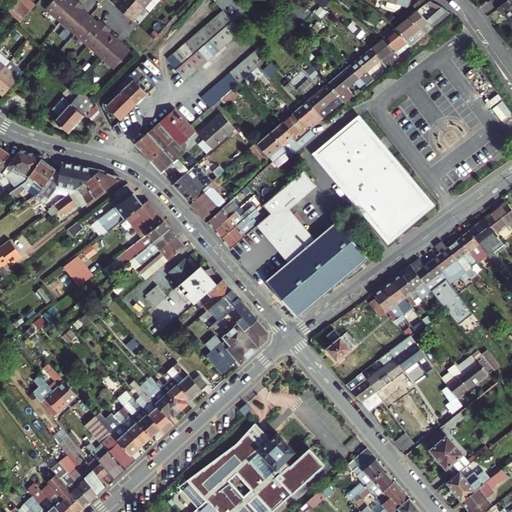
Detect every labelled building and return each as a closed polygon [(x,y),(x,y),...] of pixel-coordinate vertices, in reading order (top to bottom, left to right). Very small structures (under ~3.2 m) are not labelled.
[(53,0),(47,7),(63,21),(80,2),(77,0),(71,0),(53,0)] [(133,19),(145,6),(137,0),(120,0),(116,5),(133,19)] [(292,0),(287,0),(284,4),(302,20),(311,12),(303,4),(300,7),(292,0)] [(429,0),(422,0),(422,1),(437,11),(441,7),(429,0)] [(511,0),(510,0),(498,10),(504,17),(506,15),(511,22),(511,0)] [(30,12),(26,7),(18,1),(14,6),(12,8),(23,19),(30,12)] [(30,2),(26,7),(30,12),(35,6),(30,2)] [(63,21),(76,32),(90,16),(82,9),(85,6),(80,2),(63,21)] [(418,10),(397,28),(410,45),(411,46),(449,14),(445,10),(441,7),(437,11),(426,20),(418,10)] [(217,13),(227,25),(233,20),(223,9),(217,13)] [(212,18),(222,30),(227,25),(217,13),(212,18)] [(76,32),(88,44),(105,24),(99,19),(97,22),(90,16),(76,32)] [(206,23),(216,35),(222,30),(212,18),(206,23)] [(233,20),(227,25),(236,35),(242,30),(233,20)] [(210,39),(216,35),(206,23),(201,28),(210,39)] [(102,55),(116,40),(108,33),(111,29),(105,24),(88,44),(102,55)] [(227,25),(222,30),(230,40),(236,35),(227,25)] [(195,33),(205,44),(210,39),(201,28),(195,33)] [(397,28),(385,38),(400,56),(406,51),(405,50),(410,45),(397,28)] [(222,30),(216,35),(225,45),(230,40),(222,30)] [(190,38),(199,49),(205,44),(195,33),(190,38)] [(225,45),(216,35),(210,39),(219,50),(225,45)] [(184,43),(193,54),(199,49),(190,38),(184,43)] [(400,56),(385,38),(372,49),(382,61),(387,67),(400,56)] [(219,50),(210,39),(205,44),(213,55),(219,50)] [(116,40),(102,55),(115,67),(129,51),(125,48),(122,45),(116,40)] [(179,48),(188,59),(193,54),(184,43),(179,48)] [(213,55),(205,44),(199,49),(208,59),(213,55)] [(173,53),(182,64),(188,59),(179,48),(173,53)] [(259,48),(253,53),(262,63),(268,58),(259,48)] [(199,49),(193,54),(202,64),(208,59),(199,49)] [(382,61),(372,49),(351,66),(361,78),(382,61)] [(167,58),(176,68),(182,64),(173,53),(167,58)] [(262,63),(253,53),(247,58),(256,68),(257,67),(262,63)] [(202,64),(193,54),(188,59),(196,69),(202,64)] [(0,73),(9,63),(0,55),(0,73)] [(247,58),(242,63),(250,73),(256,68),(247,58)] [(196,69),(188,59),(182,64),(191,74),(196,69)] [(0,93),(3,97),(23,75),(9,63),(0,73),(0,93)] [(242,63),(236,68),(245,78),(250,73),(242,63)] [(176,68),(185,79),(191,74),(182,64),(176,68)] [(361,78),(351,66),(330,84),(340,96),(361,78)] [(152,81),(142,71),(139,67),(120,85),(124,89),(137,104),(149,92),(156,85),(152,81)] [(236,68),(230,73),(239,83),(245,78),(236,68)] [(230,73),(224,78),(233,88),(234,87),(239,83),(230,73)] [(224,78),(219,82),(228,93),(233,88),(224,78)] [(219,82),(213,87),(222,98),(228,93),(219,82)] [(308,102),(323,119),(335,110),(341,105),(342,104),(345,102),(340,96),(330,84),(308,102)] [(120,85),(111,94),(115,97),(124,89),(120,85)] [(87,115),(99,126),(104,122),(97,108),(94,103),(87,86),(56,121),(68,132),(87,110),(90,112),(87,115)] [(222,98),(213,87),(207,92),(216,103),(222,98)] [(222,98),(227,105),(240,94),(234,87),(233,88),(228,93),(222,98)] [(107,106),(121,120),(137,104),(124,89),(115,97),(110,102),(107,106)] [(216,103),(207,92),(201,97),(210,108),(216,103)] [(111,94),(106,99),(110,102),(115,97),(111,94)] [(308,102),(296,112),(311,130),(312,129),(323,119),(308,102)] [(136,144),(163,174),(187,152),(179,143),(183,139),(186,143),(190,139),(187,136),(195,129),(175,108),(136,144)] [(220,111),(197,131),(211,147),(234,126),(220,111)] [(283,123),(298,140),(311,130),(296,112),(283,123)] [(317,154),(319,157),(342,137),(411,217),(412,214),(413,212),(413,209),(422,202),(392,165),(393,164),(357,121),(355,122),(363,132),(364,131),(374,142),(369,145),(360,134),(357,136),(349,127),(342,133),(341,132),(330,141),(331,142),(317,154)] [(363,132),(355,122),(349,127),(357,136),(360,134),(369,145),(374,142),(364,131),(363,132)] [(287,149),(298,140),(283,123),(273,132),(287,149)] [(287,149),(293,156),(318,135),(312,129),(311,130),(298,140),(287,149)] [(287,149),(273,132),(259,143),(273,161),(287,149)] [(342,137),(319,157),(353,198),(356,195),(380,224),(384,221),(386,223),(388,224),(390,225),(392,226),(395,226),(397,226),(400,226),(402,225),(405,224),(407,223),(409,221),(410,219),(411,217),(342,137)] [(0,166),(5,171),(14,157),(0,147),(0,166)] [(41,159),(43,156),(19,149),(19,150),(14,157),(5,171),(3,173),(0,170),(0,180),(7,175),(13,169),(23,173),(20,178),(3,190),(6,195),(15,189),(22,184),(26,182),(41,159)] [(55,170),(41,159),(26,182),(22,184),(26,187),(25,188),(28,191),(36,181),(44,187),(55,170)] [(55,204),(68,193),(71,191),(76,188),(101,169),(62,161),(59,171),(55,170),(44,187),(43,188),(55,204)] [(174,185),(190,202),(203,190),(205,192),(214,184),(212,182),(205,174),(207,172),(198,163),(174,185)] [(411,217),(415,222),(431,208),(393,164),(392,165),(422,202),(413,209),(413,212),(412,214),(411,217)] [(87,202),(121,178),(101,169),(76,188),(87,202)] [(271,214),(298,246),(312,235),(290,208),(318,185),(304,169),(263,205),(271,214)] [(43,188),(44,187),(36,181),(28,191),(35,196),(39,193),(40,193),(43,188)] [(127,217),(142,204),(126,183),(114,193),(121,201),(115,206),(91,223),(101,237),(127,217)] [(206,219),(228,198),(214,184),(205,192),(203,190),(190,202),(206,219)] [(71,191),(82,206),(87,202),(76,188),(71,191)] [(18,193),(15,189),(6,195),(9,200),(18,193)] [(77,204),(68,193),(55,204),(63,215),(77,204)] [(356,195),(353,198),(390,242),(415,222),(411,217),(410,219),(409,221),(407,223),(405,224),(402,225),(400,226),(397,226),(395,226),(392,226),(390,225),(388,224),(386,223),(384,221),(380,224),(356,195)] [(208,221),(215,230),(230,217),(226,213),(236,204),(232,199),(208,221)] [(127,217),(142,237),(164,220),(149,200),(142,204),(127,217)] [(215,230),(222,238),(248,216),(256,209),(249,200),(230,217),(215,230)] [(511,208),(507,202),(485,218),(497,233),(511,221),(511,208)] [(342,213),(338,209),(332,215),(335,219),(342,213)] [(257,225),(285,257),(298,246),(271,214),(257,225)] [(222,238),(231,249),(246,236),(241,230),(252,220),(248,216),(222,238)] [(480,244),(488,255),(508,281),(511,278),(511,276),(506,268),(506,267),(492,249),(503,240),(497,233),(485,218),(469,231),(480,244)] [(85,228),(79,220),(72,225),(67,228),(74,237),(85,228)] [(147,247),(171,228),(164,220),(142,237),(140,239),(147,247)] [(266,280),(298,317),(368,257),(337,221),(316,239),(312,235),(298,246),(302,250),(288,261),(266,280)] [(147,247),(142,251),(132,259),(130,261),(137,269),(143,263),(176,234),(171,228),(147,247)] [(459,239),(479,263),(488,255),(480,244),(469,231),(459,239)] [(185,246),(176,234),(143,263),(137,269),(141,274),(149,268),(164,255),(168,260),(185,246)] [(22,255),(9,238),(0,245),(0,280),(5,277),(9,273),(2,263),(7,259),(11,264),(22,255)] [(140,239),(136,242),(140,247),(142,251),(147,247),(140,239)] [(479,263),(459,239),(448,248),(458,261),(463,257),(466,260),(465,261),(468,266),(469,265),(472,268),(479,263)] [(449,281),(450,283),(465,271),(458,261),(448,248),(442,241),(436,245),(441,253),(432,260),(449,281)] [(285,257),(288,261),(302,250),(298,246),(285,257)] [(132,259),(142,251),(140,247),(136,250),(133,247),(126,252),(132,259)] [(64,266),(79,286),(93,275),(78,255),(64,266)] [(149,268),(153,272),(168,260),(164,255),(149,268)] [(465,261),(466,260),(463,257),(458,261),(465,271),(466,271),(467,272),(472,268),(469,265),(468,266),(465,261)] [(171,271),(181,283),(196,270),(186,258),(171,271)] [(432,292),(433,293),(449,281),(432,260),(416,272),(431,290),(432,292)] [(431,290),(416,272),(411,266),(403,273),(416,290),(423,300),(432,292),(431,290)] [(416,290),(403,273),(393,280),(406,297),(413,307),(423,300),(416,290)] [(478,274),(472,279),(480,289),(486,284),(478,274)] [(223,278),(202,296),(207,301),(203,304),(207,309),(209,308),(232,288),(227,282),(223,278)] [(143,288),(156,304),(168,294),(154,279),(143,288)] [(401,301),(406,297),(393,280),(384,287),(397,304),(404,314),(408,311),(401,301)] [(397,304),(384,287),(374,295),(376,298),(394,321),(399,318),(391,308),(397,304)] [(232,288),(209,308),(215,315),(219,320),(229,311),(234,318),(230,322),(233,326),(222,336),(232,348),(229,351),(236,358),(241,364),(268,339),(268,331),(232,288)] [(401,301),(408,311),(413,307),(406,297),(401,301)] [(394,321),(376,298),(369,303),(387,326),(394,321)] [(391,308),(399,318),(404,314),(397,304),(391,308)] [(207,309),(205,311),(211,318),(215,315),(209,308),(207,309)] [(426,326),(423,321),(418,325),(421,330),(426,326)] [(352,350),(351,349),(342,337),(335,329),(327,335),(334,342),(326,348),(337,362),(352,350)] [(348,332),(342,337),(351,349),(357,344),(348,332)] [(212,351),(206,356),(221,372),(236,358),(229,351),(222,342),(215,334),(205,343),(212,351)] [(407,339),(390,351),(404,371),(418,361),(426,373),(434,367),(425,355),(423,352),(411,336),(407,339)] [(468,389),(470,388),(494,370),(478,350),(472,355),(477,362),(462,373),(459,375),(468,389)] [(362,373),(376,391),(404,371),(390,351),(362,373)] [(179,384),(190,396),(192,398),(202,389),(194,380),(177,362),(172,367),(183,379),(179,384)] [(457,397),(468,389),(459,375),(462,373),(455,364),(448,370),(450,372),(442,378),(448,386),(453,392),(457,397)] [(55,388),(68,403),(77,395),(52,367),(47,371),(55,380),(59,384),(55,388)] [(168,371),(174,379),(178,383),(179,384),(183,379),(172,367),(168,371)] [(170,383),(174,379),(168,371),(163,376),(170,383)] [(352,391),(370,412),(384,402),(378,394),(376,391),(362,373),(357,377),(362,383),(352,391)] [(202,389),(208,384),(199,375),(194,380),(202,389)] [(143,407),(161,427),(170,419),(167,416),(156,404),(152,399),(145,391),(134,379),(130,383),(140,395),(147,403),(143,407)] [(170,383),(166,387),(170,391),(178,383),(174,379),(170,383)] [(49,386),(53,390),(55,388),(59,384),(55,380),(49,386)] [(156,404),(167,416),(171,412),(174,415),(181,409),(158,384),(156,381),(153,384),(164,396),(156,404)] [(185,400),(190,396),(179,384),(178,383),(170,391),(166,387),(161,382),(158,384),(181,409),(188,403),(185,400)] [(152,399),(156,404),(164,396),(153,384),(151,386),(157,393),(152,399)] [(53,417),(68,403),(55,388),(53,390),(49,386),(46,390),(49,394),(41,401),(53,417)] [(145,391),(152,399),(157,393),(151,386),(145,391)] [(453,392),(448,386),(443,390),(451,401),(457,397),(453,392)] [(132,414),(152,436),(161,427),(143,407),(136,400),(129,392),(124,396),(128,400),(136,409),(132,414)] [(384,402),(390,410),(395,406),(388,396),(385,398),(381,392),(378,394),(384,402)] [(136,400),(143,407),(147,403),(140,395),(136,400)] [(457,397),(451,401),(447,405),(453,413),(463,405),(457,397)] [(121,423),(142,445),(152,436),(132,414),(123,405),(122,405),(116,399),(113,402),(119,409),(118,410),(126,418),(121,423)] [(123,405),(132,414),(136,409),(128,400),(123,405)] [(246,403),(240,409),(247,415),(252,409),(246,403)] [(111,432),(136,460),(143,455),(138,449),(142,445),(121,423),(114,415),(107,407),(102,413),(106,417),(105,418),(114,429),(111,432)] [(114,415),(121,423),(126,418),(118,410),(114,415)] [(465,415),(461,411),(444,424),(447,429),(465,415)] [(130,466),(136,460),(111,432),(101,422),(95,414),(85,424),(97,437),(126,470),(130,466)] [(101,422),(111,432),(114,429),(105,418),(101,422)] [(271,511),(272,511),(324,465),(309,449),(290,467),(284,461),(293,453),(276,435),(271,441),(267,437),(264,441),(254,425),(239,443),(191,477),(208,500),(198,508),(193,511),(265,511),(269,509),(271,511)] [(430,449),(452,477),(459,472),(469,464),(466,460),(462,455),(463,454),(448,435),(447,436),(442,430),(426,443),(431,449),(430,449)] [(407,432),(395,441),(404,451),(415,443),(407,432)] [(77,469),(81,466),(86,461),(79,451),(66,433),(56,441),(69,457),(76,468),(77,469)] [(367,448),(356,435),(345,445),(356,458),(367,448)] [(91,452),(109,472),(115,479),(126,470),(97,437),(95,439),(100,445),(96,449),(89,443),(85,446),(91,452)] [(475,459),(488,449),(485,445),(472,455),(475,459)] [(373,454),(367,448),(356,458),(353,461),(359,466),(373,454)] [(100,480),(102,478),(103,477),(109,472),(91,452),(88,455),(92,459),(90,462),(95,468),(93,470),(100,480)] [(362,491),(367,486),(386,469),(373,454),(359,466),(362,470),(357,475),(362,481),(357,486),(362,491)] [(475,459),(472,455),(466,460),(469,464),(475,459)] [(77,484),(92,500),(99,494),(85,477),(77,469),(75,471),(74,470),(76,468),(69,457),(60,464),(65,471),(77,484)] [(85,477),(99,494),(106,487),(100,480),(93,470),(88,463),(86,461),(81,466),(77,469),(85,477)] [(353,471),(359,466),(353,461),(348,465),(353,471)] [(84,507),(92,500),(77,484),(65,471),(60,464),(52,470),(58,477),(61,481),(62,483),(69,491),(84,507)] [(362,470),(359,466),(353,471),(357,475),(362,470)] [(494,476),(461,501),(469,511),(482,511),(492,504),(486,497),(493,491),(489,487),(497,480),(498,482),(510,473),(505,467),(494,476)] [(381,487),(384,490),(395,480),(386,469),(367,486),(377,497),(380,494),(377,491),(381,487)] [(461,501),(494,476),(490,470),(486,473),(484,471),(477,477),(473,472),(465,479),(459,472),(452,477),(446,482),(461,501)] [(109,472),(103,477),(110,484),(115,479),(109,472)] [(75,511),(78,511),(84,507),(69,491),(62,483),(61,485),(59,482),(61,481),(58,477),(50,484),(51,484),(55,490),(62,497),(75,511)] [(181,484),(198,508),(208,500),(191,477),(181,484)] [(393,511),(410,497),(401,487),(395,480),(384,490),(380,494),(377,497),(389,511),(393,511)] [(45,498),(47,496),(54,504),(61,511),(75,511),(62,497),(55,490),(51,484),(43,491),(46,494),(44,496),(45,498)] [(357,486),(351,492),(355,497),(359,494),(362,491),(357,486)] [(307,503),(312,508),(324,496),(320,491),(307,503)] [(351,492),(347,495),(352,500),(355,497),(351,492)] [(48,511),(61,511),(54,504),(47,496),(45,498),(44,496),(42,498),(38,501),(47,510),(48,511)] [(422,511),(410,497),(393,511),(422,511)] [(48,511),(47,510),(38,501),(30,508),(32,510),(34,511),(48,511)]
